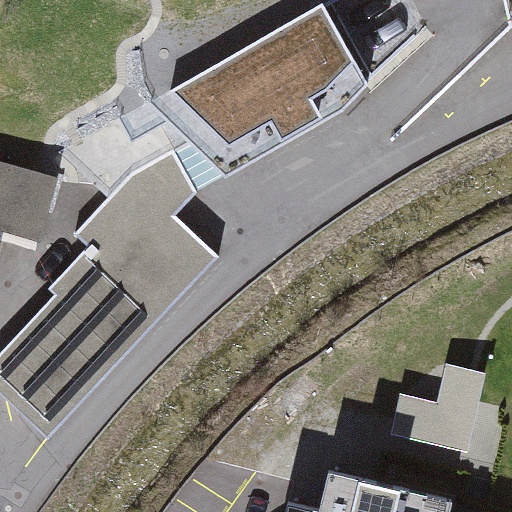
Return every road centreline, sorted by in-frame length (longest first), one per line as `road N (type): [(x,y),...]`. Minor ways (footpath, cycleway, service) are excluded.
road 1 (residential): [(41,511),(316,207),(423,142),(511,103)]
road 2 (unknown): [(316,207),(348,125),(449,0)]
